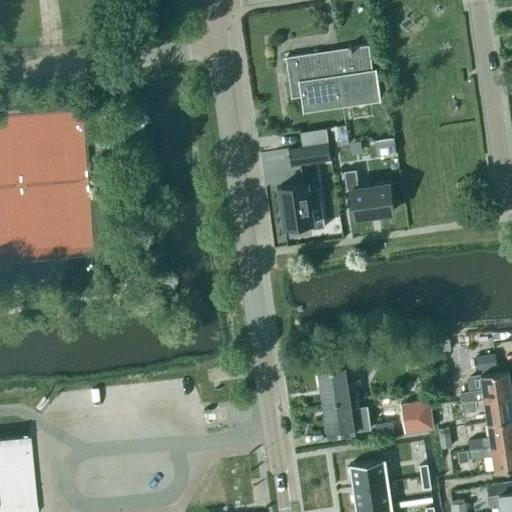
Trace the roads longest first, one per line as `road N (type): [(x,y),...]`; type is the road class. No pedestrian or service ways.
road 1 (unclassified): [(283,511),(216,44)]
road 2 (residential): [(0,68),(216,44)]
road 3 (residential): [(511,194),(501,174),(476,0)]
